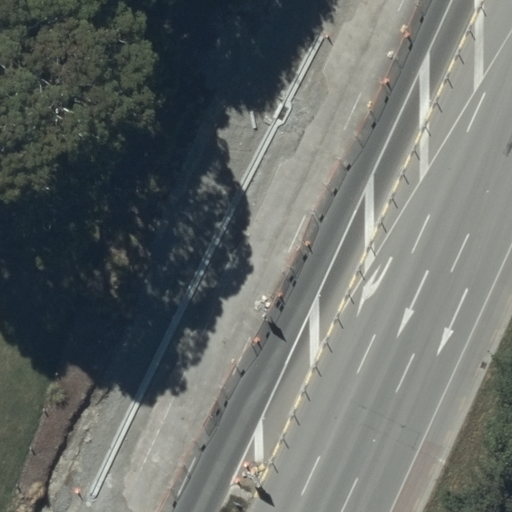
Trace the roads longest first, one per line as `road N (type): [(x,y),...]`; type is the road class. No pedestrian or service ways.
road 1 (primary): [(332,292),(468,0)]
road 2 (primary): [(171,511),(185,482),(332,292)]
road 3 (primary): [(332,292),(315,511)]
